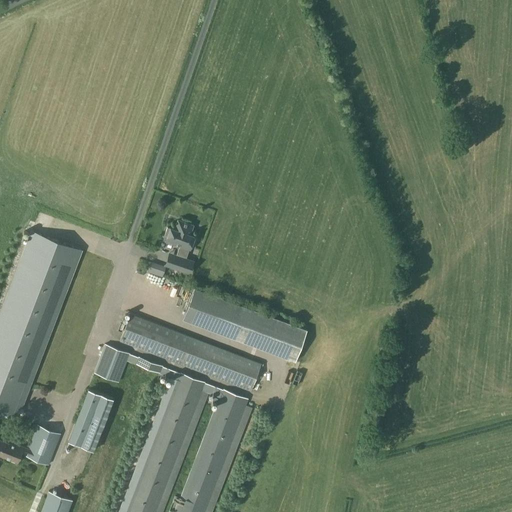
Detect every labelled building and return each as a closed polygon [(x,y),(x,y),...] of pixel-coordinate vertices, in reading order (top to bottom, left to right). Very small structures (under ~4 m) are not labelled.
[(40,212),(23,216),(26,230),(44,226),(40,212)] [(171,266),(188,272),(192,261),(185,258),(189,248),(193,236),(189,234),(192,225),(178,220),(175,229),(170,228),(167,227),(164,235),(167,236),(166,240),(180,245),(176,255),(175,255),(171,266)] [(32,230),(17,270),(0,313),(0,408),(17,415),(81,249),(32,230)] [(307,331),(242,306),(193,287),(181,319),(295,361),(307,331)] [(261,364),(129,313),(119,340),(251,391),(261,364)] [(93,372),(118,382),(126,360),(135,363),(138,356),(129,353),(129,352),(105,343),(93,372)] [(155,511),(202,389),(219,395),(221,388),(205,382),(179,372),(178,372),(176,379),(124,511),(155,511)] [(93,450),(113,398),(87,388),(67,440),(93,450)] [(205,511),(249,398),(222,388),(221,388),(219,395),(174,511),(205,511)] [(36,423),(25,455),(48,464),(61,433),(36,423)] [(13,442),(12,444),(0,439),(0,454),(17,461),(22,446),(13,442)] [(39,511),(66,511),(72,499),(47,490),(39,511)]
